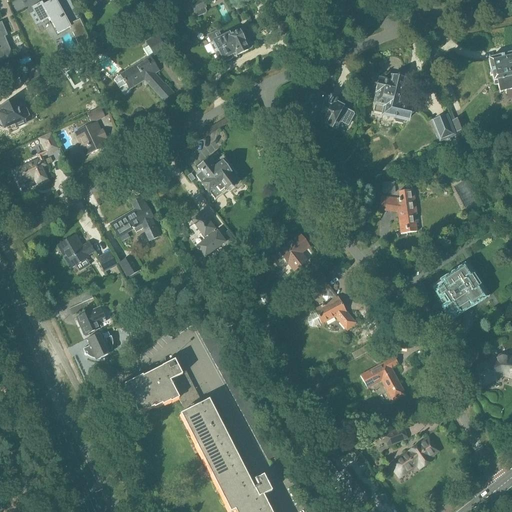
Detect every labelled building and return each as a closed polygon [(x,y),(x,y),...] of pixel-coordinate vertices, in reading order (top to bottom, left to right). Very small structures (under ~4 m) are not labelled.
[(58,34),(70,27),(56,0),(55,0),(53,0),(44,6),(42,3),(32,8),(33,9),(34,8),(41,22),(50,18),(58,34)] [(183,6),(185,9),(191,7),(194,14),(206,8),(202,0),(198,0),(191,3),(190,2),(183,6)] [(143,18),(138,21),(141,27),(147,24),(143,18)] [(2,24),(0,24),(0,62),(13,57),(4,37),(7,35),(2,24)] [(90,42),(83,27),(72,32),(79,47),(90,42)] [(251,49),(253,46),(250,40),(247,39),(246,38),(250,36),(245,27),(238,31),(239,32),(231,36),(230,34),(221,39),(218,34),(215,35),(214,33),(207,37),(215,53),(219,62),(221,61),(221,63),(224,61),(224,62),(251,49)] [(155,55),(165,48),(158,36),(147,42),(155,55)] [(500,92),(501,92),(511,89),(511,53),(488,59),(492,73),(490,73),(490,76),(492,75),(495,85),(498,84),(500,92)] [(121,75),(114,79),(119,88),(127,84),(130,89),(145,79),(164,101),(173,93),(165,84),(164,85),(154,74),(159,71),(150,57),(121,75)] [(28,92),(42,84),(39,77),(24,84),(28,92)] [(401,81),(392,79),(390,81),(384,79),(381,81),(380,84),(377,84),(376,89),(379,90),(373,113),(395,118),(396,122),(403,123),(405,120),(408,121),(411,108),(398,105),(403,85),(401,81)] [(337,130),(340,123),(348,126),(354,115),(350,113),(351,112),(348,111),(348,110),(335,103),(336,101),(335,99),(332,98),(331,98),(330,100),(327,99),(328,98),(323,96),(323,97),(318,94),(316,94),(312,102),(309,103),(304,112),(310,115),(309,116),(310,117),(311,120),(314,122),(318,121),(319,122),(319,121),(337,130)] [(0,127),(1,128),(2,128),(3,128),(4,128),(5,128),(5,129),(15,124),(17,127),(26,123),(24,119),(30,116),(22,98),(2,107),(4,111),(0,112),(0,117),(1,120),(0,120),(0,127)] [(87,114),(91,124),(105,118),(100,108),(87,114)] [(447,117),(433,122),(437,133),(443,131),(446,138),(454,135),(447,117)] [(452,122),(456,133),(466,129),(462,118),(452,122)] [(91,154),(107,146),(96,123),(76,133),(83,149),(88,147),(91,154)] [(46,166),(43,158),(60,150),(51,132),(38,138),(44,152),(37,155),(39,160),(14,171),(20,184),(34,177),(37,184),(47,180),(42,167),(46,166)] [(202,172),(197,176),(203,184),(202,185),(209,193),(216,187),(220,192),(221,192),(226,188),(228,192),(237,185),(229,175),(231,173),(230,172),(223,163),(214,169),(208,161),(199,168),(202,172)] [(401,234),(417,232),(415,215),(417,215),(413,190),(399,192),(399,199),(381,197),(380,210),(398,213),(401,234)] [(127,216),(111,225),(119,238),(127,233),(134,229),(134,230),(136,233),(143,229),(149,242),(160,237),(155,225),(142,197),(132,202),(137,212),(137,213),(135,214),(134,213),(128,216),(127,216)] [(277,207),(262,217),(268,227),(283,218),(277,207)] [(214,229),(202,213),(192,220),(204,237),(206,235),(209,239),(197,247),(204,257),(224,243),(227,248),(234,243),(227,233),(221,238),(217,233),(215,234),(212,231),(214,229)] [(301,254),(309,248),(299,235),(278,251),(279,252),(274,255),(273,254),(268,257),(261,245),(250,251),(258,265),(268,259),(273,269),(279,266),(276,260),(281,255),(294,272),(307,262),(301,254)] [(87,256),(94,252),(89,243),(82,247),(75,236),(58,246),(65,257),(64,257),(71,269),(88,258),(87,256)] [(110,252),(97,258),(104,272),(117,266),(110,252)] [(140,271),(131,256),(118,263),(127,279),(140,271)] [(442,300),(446,305),(441,308),(447,318),(450,316),(453,321),(462,314),(459,310),(467,305),(470,309),(486,299),(480,290),(482,289),(478,283),(480,282),(477,278),(476,279),(472,273),(470,274),(464,265),(440,281),(443,286),(431,293),(438,303),(442,300)] [(318,300),(321,297),(331,289),(326,283),(313,294),(318,300)] [(314,311),(316,314),(311,316),(308,319),(308,322),(309,325),(313,327),(316,326),(321,324),(334,317),(337,318),(347,331),(355,324),(346,313),(338,298),(331,289),(321,297),(328,304),(325,306),(324,305),(321,307),(321,308),(314,311)] [(305,301),(312,295),(309,291),(302,296),(305,301)] [(98,324),(106,320),(101,308),(93,312),(92,311),(78,318),(86,335),(100,328),(98,324)] [(194,324),(206,317),(203,312),(191,319),(194,324)] [(209,322),(206,317),(194,324),(196,329),(209,322)] [(209,322),(196,329),(199,334),(212,328),(209,322)] [(199,334),(202,339),(214,333),(212,328),(199,334)] [(214,333),(202,339),(205,345),(217,338),(214,333)] [(84,350),(86,353),(87,355),(90,357),(93,358),(95,359),(98,359),(102,358),(104,357),(107,356),(109,354),(111,352),(112,349),(113,346),(113,343),(113,340),(112,337),(112,336),(105,339),(103,335),(88,341),(90,346),(84,349),(84,350)] [(217,338),(205,345),(208,350),(220,343),(217,338)] [(208,350),(210,355),(223,348),(220,343),(208,350)] [(352,355),(355,360),(373,350),(370,344),(352,355)] [(226,353),(223,348),(210,355),(213,360),(226,353)] [(226,353),(213,360),(216,365),(228,359),(226,353)] [(511,358),(503,355),(478,367),(476,375),(479,382),(487,385),(504,376),(511,378),(511,358)] [(391,368),(398,364),(395,358),(361,376),(367,389),(382,381),(393,402),(405,395),(391,368)] [(233,367),(228,359),(216,365),(221,374),(233,367)] [(143,375),(124,385),(139,414),(147,410),(147,411),(155,407),(155,408),(163,404),(163,405),(171,402),(171,403),(179,399),(186,412),(202,403),(183,366),(179,368),(175,360),(162,366),(163,367),(143,377),(143,375)] [(236,373),(233,367),(221,374),(224,379),(236,373)] [(236,373),(224,379),(227,384),(239,378),(236,373)] [(242,383),(239,378),(227,384),(229,390),(242,383)] [(242,383),(229,390),(232,395),(245,388),(242,383)] [(247,393),(245,388),(232,395),(235,400),(247,393)] [(238,405),(250,398),(247,393),(235,400),(238,405)] [(253,404),(250,398),(238,405),(241,410),(253,404)] [(186,412),(181,415),(230,511),(232,511),(235,511),(236,511),(271,511),(264,496),(272,492),(264,476),(255,481),(258,487),(255,489),(209,400),(202,403),(186,412)] [(256,409),(253,404),(241,410),(244,416),(256,409)] [(256,409),(244,416),(246,421),(259,414),(256,409)] [(262,419),(259,414),(246,421),(249,426),(262,419)] [(262,419),(249,426),(252,431),(264,424),(262,419)] [(267,430),(264,424),(252,431),(255,436),(267,430)] [(403,428),(384,435),(388,446),(404,440),(402,435),(406,433),(403,428)] [(270,435),(267,430),(255,436),(258,441),(270,435)] [(270,435),(258,441),(261,447),(273,440),(270,435)] [(276,445),(273,440),(261,447),(263,452),(276,445)] [(431,442),(423,448),(420,444),(391,465),(400,477),(419,464),(421,468),(425,465),(433,460),(431,458),(436,454),(437,453),(437,452),(437,451),(437,450),(431,442)] [(279,450),(276,445),(263,452),(266,457),(279,450)] [(279,450),(266,457),(269,462),(274,459),(281,455),(279,450)] [(281,455),(274,459),(278,465),(285,461),(281,455)] [(364,500),(371,495),(364,484),(362,485),(350,468),(341,474),(329,456),(323,460),(322,458),(317,462),(334,485),(337,483),(349,500),(359,493),(364,500)]
